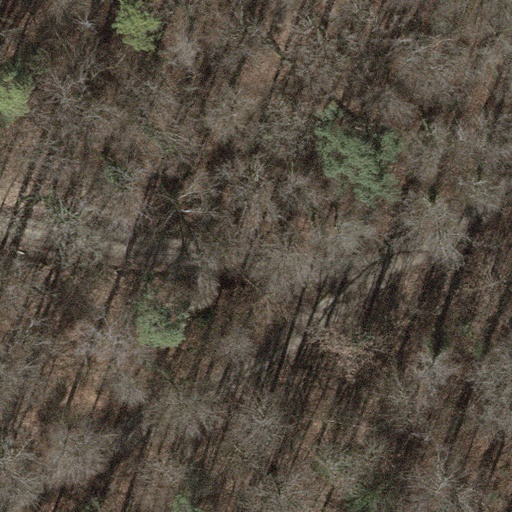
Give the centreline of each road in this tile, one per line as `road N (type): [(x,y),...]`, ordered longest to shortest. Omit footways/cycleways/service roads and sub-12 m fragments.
road 1 (track): [(0,216),(206,254),(353,252),(452,221),(511,154)]
road 2 (track): [(452,221),(307,312),(0,480)]
